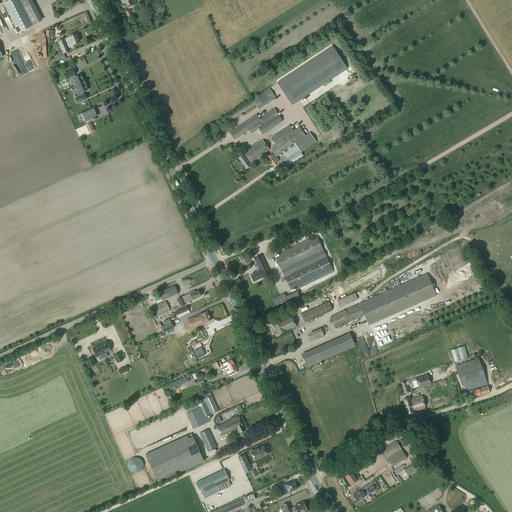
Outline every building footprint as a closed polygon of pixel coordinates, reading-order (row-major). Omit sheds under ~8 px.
[(31,0),(10,0),(4,4),(19,33),(42,21),(37,13),(38,13),(31,0)] [(119,0),(123,9),(137,4),(135,0),(119,0)] [(47,39),(73,29),(70,21),(44,32),(47,39)] [(79,41),(76,33),(69,36),(69,37),(67,38),(59,41),(64,52),(67,51),(70,50),(69,47),(73,45),(73,44),(79,41)] [(44,34),(32,38),(33,43),(46,38),(44,34)] [(333,46),(277,83),(292,106),(348,69),(333,46)] [(42,47),(33,50),(42,81),(46,79),(47,83),(57,80),(48,50),(43,51),(42,47)] [(75,74),(73,70),(64,74),(66,78),(75,74)] [(83,80),(81,74),(73,78),(77,86),(85,82),(84,79),(83,80)] [(46,84),(49,92),(61,88),(58,80),(46,84)] [(86,84),(85,82),(77,86),(81,95),(75,98),(77,103),(86,99),(84,94),(83,94),(82,92),(88,90),(86,85),(86,84)] [(275,98),(269,89),(224,120),(227,124),(242,114),(244,116),(257,108),(259,110),(275,98)] [(98,115),(94,107),(80,113),(84,121),(98,115)] [(256,115),(229,133),(234,140),(248,131),(250,134),(259,128),(263,134),(282,121),(275,110),(260,120),(256,115)] [(289,125),(271,138),(276,145),(273,147),(274,148),(271,150),(276,157),(282,153),(296,142),(305,136),(300,128),(294,132),(289,125)] [(240,157),(238,158),(246,169),(250,166),(249,164),(269,150),(262,141),(244,153),(243,152),(238,155),(240,157)] [(299,147),(280,160),(279,160),(284,167),(290,163),(288,161),(300,153),(298,151),(301,149),(299,147)] [(271,154),(266,158),(272,166),(279,161),(277,158),(275,159),(271,154)] [(279,255),(275,257),(290,290),(294,289),(295,291),(333,273),(315,235),(278,253),(279,255)] [(260,271),(250,275),(253,281),(262,277),(269,274),(261,256),(254,259),(260,271)] [(426,274),(330,317),(335,328),(361,317),(361,319),(365,317),(368,325),(436,295),(426,274)] [(174,287),(159,293),(162,300),(176,293),(174,287)] [(194,291),(178,299),(181,307),(186,304),(186,303),(200,296),(198,291),(195,292),(194,291)] [(288,305),(283,294),(272,299),(278,310),(288,305)] [(355,294),(337,301),(340,307),(357,300),(355,294)] [(302,309),(311,305),(309,300),(300,304),(302,309)] [(165,302),(149,310),(153,318),(170,310),(165,302)] [(329,302),(301,314),(305,322),(332,311),(329,302)] [(187,306),(175,312),(177,316),(188,310),(187,306)] [(197,316),(187,320),(191,330),(201,325),(201,326),(205,324),(204,324),(210,321),(206,311),(200,314),(200,313),(197,315),(197,316)] [(291,316),(272,324),(277,335),(285,331),(296,326),(291,316)] [(171,323),(161,327),(163,332),(173,328),(171,323)] [(313,341),(324,336),(320,328),(309,333),(313,341)] [(183,340),(187,339),(185,330),(178,332),(180,337),(182,337),(183,340)] [(349,334),(302,355),(307,367),(355,347),(349,334)] [(107,341),(99,345),(105,357),(108,356),(106,353),(111,350),(107,341)] [(105,357),(99,345),(92,348),(96,357),(100,355),(101,359),(105,357)] [(205,355),(201,348),(194,352),(197,359),(205,355)] [(120,353),(114,356),(117,363),(123,360),(120,353)] [(92,357),(86,360),(90,367),(95,364),(92,357)] [(218,362),(211,365),(214,370),(220,368),(221,370),(222,370),(223,372),(226,370),(225,367),(233,364),(232,360),(220,365),(218,362)] [(226,370),(223,372),(224,375),(228,374),(229,376),(237,373),(235,370),(236,370),(234,366),(233,364),(225,367),(226,370)] [(479,364),(456,371),(460,383),(484,376),(479,364)] [(427,374),(400,383),(404,393),(409,392),(407,385),(413,383),(413,384),(417,383),(418,388),(431,384),(427,374)] [(176,382),(168,385),(170,390),(193,380),(191,375),(181,379),(181,380),(177,382),(176,382)] [(486,385),(469,390),(472,398),(489,393),(486,385)] [(206,405),(194,411),(201,426),(209,422),(207,416),(218,411),(211,396),(204,399),(206,405)] [(408,398),(403,399),(407,414),(414,413),(413,412),(425,408),(422,396),(410,399),(410,396),(408,397),(408,398)] [(140,420),(165,411),(161,399),(136,407),(140,420)] [(239,417),(217,427),(221,436),(237,428),(239,432),(245,430),(239,417)] [(208,430),(200,433),(208,452),(216,448),(208,430)] [(192,436),(145,457),(156,483),(204,461),(192,436)] [(397,441),(382,450),(392,466),(406,458),(397,441)] [(261,445),(248,451),(252,459),(264,453),(261,445)] [(244,455),(238,458),(245,473),(251,470),(244,455)] [(416,462),(404,470),(408,476),(420,469),(417,465),(416,462)] [(224,470),(197,483),(202,494),(229,481),(224,470)] [(352,470),(345,475),(351,484),(358,479),(357,477),(358,477),(353,470),(353,471),(352,470)] [(277,488),(275,489),(278,496),(283,494),(283,495),(297,489),(296,488),(297,487),(296,484),(295,484),(293,480),(282,484),(281,482),(276,484),(277,488)] [(371,482),(353,494),(357,501),(376,489),(371,482)] [(253,495),(212,511),(225,511),(255,499),(253,495)] [(283,507),(280,509),(281,511),(292,511),(294,511),(302,511),(307,510),(303,502),(294,506),(295,507),(292,508),(290,509),(288,504),(283,506),(283,507)]
